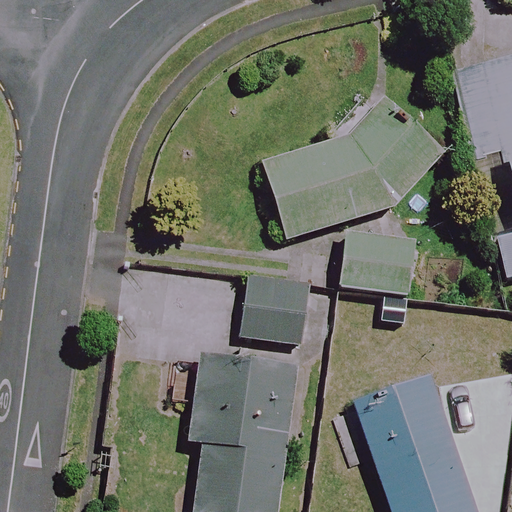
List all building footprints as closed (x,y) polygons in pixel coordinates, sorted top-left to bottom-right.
[(511,161),(511,60),(454,73),(473,170),(511,161)] [(387,214),(440,163),(411,127),(399,137),(384,118),(348,141),(255,169),(279,247),(387,214)] [(511,165),(501,168),(511,219),(511,165)] [(511,283),(511,240),(490,246),(500,286),(511,283)] [(403,302),(407,245),(339,241),(335,297),(403,302)] [(114,361),(197,367),(190,453),(196,454),(191,511),(277,511),(288,374),(323,377),(330,292),(120,276),(114,361)] [(469,511),(426,383),(351,408),(386,511),(469,511)]
